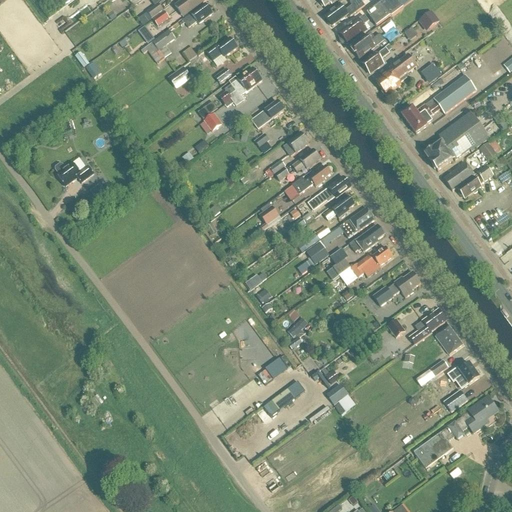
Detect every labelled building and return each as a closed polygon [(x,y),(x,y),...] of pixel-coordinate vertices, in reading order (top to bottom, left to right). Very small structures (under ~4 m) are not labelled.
[(208,1),(207,0),(186,0),(175,8),(183,19),(208,1)] [(330,6),(331,7),(341,0),(321,0),(319,2),(320,3),(319,5),(322,8),(324,9),(325,10),(330,6)] [(349,17),(350,19),(365,8),(359,0),(355,0),(349,5),(352,8),(345,13),(340,6),(333,11),(334,12),(325,20),(332,30),(349,17)] [(404,10),(417,0),(388,0),(367,16),(376,29),(390,19),(392,19),(404,10)] [(152,21),(164,12),(158,5),(147,14),(152,21)] [(205,7),(179,26),(181,28),(185,26),(189,31),(197,25),(199,27),(212,17),(205,7)] [(158,29),(170,20),(164,13),(153,22),(158,29)] [(440,24),(432,13),(419,24),(427,34),(440,24)] [(113,14),(108,18),(112,22),(117,18),(113,14)] [(369,24),(364,18),(340,36),(348,47),(367,32),(364,28),(369,24)] [(413,40),(414,41),(425,35),(418,23),(411,28),(417,38),(413,40)] [(380,30),(387,39),(395,32),(389,24),(380,30)] [(139,52),(154,40),(142,26),(112,50),(116,54),(128,45),(133,51),(136,48),(139,52)] [(403,35),(409,43),(416,37),(410,29),(403,35)] [(169,32),(152,44),(152,45),(141,53),(144,56),(148,53),(157,66),(172,56),(166,48),(176,41),(169,32)] [(396,33),(387,40),(390,45),(400,38),(396,33)] [(359,61),(384,43),(380,36),(375,40),(371,34),(350,50),(359,61)] [(222,57),(225,60),(237,51),(230,41),(218,50),(216,47),(206,54),(213,64),(222,57)] [(385,50),(377,57),(376,56),(362,66),(370,77),(384,67),(381,63),(390,56),(389,54),(392,52),(389,47),(385,50)] [(198,57),(191,49),(183,55),(189,63),(198,57)] [(76,58),(81,66),(86,62),(81,54),(76,58)] [(387,99),(402,88),(398,83),(416,69),(408,59),(390,72),(391,73),(376,85),(382,93),(381,95),(383,98),(386,98),(387,99)] [(102,76),(94,65),(86,70),(94,81),(102,76)] [(176,76),(183,86),(191,80),(184,70),(176,76)] [(227,71),(215,79),(220,87),(232,78),(227,71)] [(258,77),(253,71),(238,82),(238,83),(225,93),(226,94),(219,99),(222,104),(258,77)] [(262,83),(258,77),(222,104),(225,108),(232,103),(237,109),(244,103),(241,99),(247,94),(247,95),(262,83)] [(416,137),(433,124),(430,121),(433,118),(433,117),(440,112),(444,117),(476,93),(465,79),(434,102),(433,102),(425,107),(419,111),(420,111),(417,114),(413,109),(402,117),(416,137)] [(433,91),(443,84),(440,81),(431,87),(433,91)] [(210,116),(218,111),(213,104),(205,110),(210,116)] [(284,113),(278,104),(264,115),(264,114),(252,123),(258,132),(265,127),(264,125),(270,120),(272,122),(284,113)] [(243,124),(250,118),(246,113),(239,118),(243,124)] [(204,122),(209,129),(212,134),(222,126),(214,115),(204,122)] [(471,115),(440,138),(443,144),(433,151),(432,150),(427,154),(428,155),(427,156),(433,164),(439,173),(454,162),(455,164),(470,153),(471,155),(490,141),(471,115)] [(71,121),(64,123),(66,130),(73,128),(71,121)] [(255,144),(260,151),(270,143),(265,136),(255,144)] [(291,160),(309,146),(301,136),(283,150),(291,160)] [(199,155),(208,148),(203,142),(194,150),(199,155)] [(496,157),(487,146),(479,152),(488,163),(496,157)] [(297,175),(305,169),(307,173),(321,162),(314,153),(292,169),(297,175)] [(59,176),(57,177),(66,190),(78,181),(82,186),(94,177),(88,169),(86,171),(79,161),(66,171),(63,167),(60,166),(56,169),(56,172),(59,176)] [(281,163),(270,171),(265,175),(270,181),(286,169),(281,163)] [(452,194),(475,178),(466,166),(444,182),(452,194)] [(326,169),(319,174),(319,173),(305,183),(302,180),(292,188),(299,198),(314,187),(316,190),(326,182),(325,181),(331,176),(326,169)] [(477,176),(478,177),(458,192),(465,202),(473,196),(475,196),(478,194),(478,193),(479,192),(478,190),(494,178),(487,169),(477,176)] [(141,186),(144,172),(130,170),(128,184),(141,186)] [(284,170),(275,177),(280,184),(290,177),(284,170)] [(239,180),(243,186),(248,183),(243,177),(239,180)] [(334,198),(336,201),(351,190),(343,180),(313,202),(319,210),(334,198)] [(89,191),(94,202),(105,197),(100,186),(89,191)] [(345,216),(349,213),(348,212),(355,208),(349,200),(343,205),(342,204),(324,217),(329,223),(336,217),(339,221),(340,220),(342,221),(345,218),(345,216)] [(215,209),(209,214),(213,220),(220,215),(215,209)] [(272,209),(259,218),(266,227),(261,230),(264,234),(281,221),(280,219),(272,209)] [(295,222),(300,218),(296,211),(290,216),(295,222)] [(353,227),(358,234),(375,223),(367,211),(338,231),(341,235),(353,227)] [(302,219),(306,225),(313,220),(309,214),(302,219)] [(217,234),(221,231),(215,221),(211,224),(212,226),(217,234)] [(297,234),(304,229),(299,223),(292,228),(297,234)] [(217,234),(212,226),(206,230),(211,238),(217,234)] [(326,228),(316,236),(320,242),(331,235),(326,228)] [(377,228),(356,244),(356,243),(350,247),(356,255),(362,251),(365,255),(377,246),(376,244),(384,238),(377,228)] [(393,259),(386,250),(373,259),(371,256),(351,271),(340,279),(348,289),(358,281),(365,276),(362,272),(375,263),(380,269),(393,259)] [(311,262),(316,268),(330,258),(325,252),(311,262)] [(351,271),(351,270),(345,262),(333,270),(340,279),(351,271)] [(262,273),(244,285),(249,292),(267,281),(262,273)] [(413,295),(412,293),(421,286),(412,275),(403,282),(402,280),(394,285),(395,286),(387,292),(386,290),(373,299),(380,309),(393,300),(393,299),(400,294),(405,300),(413,295)] [(267,292),(258,299),(264,307),(273,301),(267,292)] [(347,303),(353,298),(349,292),(343,297),(347,303)] [(266,316),(273,311),(269,306),(262,311),(266,316)] [(293,312),(287,317),(292,323),(298,318),(293,312)] [(415,347),(432,335),(431,334),(447,323),(439,312),(423,324),(426,328),(410,340),(415,347)] [(406,334),(397,322),(387,329),(396,341),(406,334)] [(304,331),(299,326),(292,332),(297,338),(304,331)] [(449,357),(463,347),(449,329),(436,339),(449,357)] [(292,352),(302,344),(299,340),(289,348),(292,352)] [(399,349),(390,356),(395,362),(404,356),(399,349)] [(329,355),(323,353),(319,363),(325,365),(329,355)] [(277,363),(256,375),(263,387),(290,371),(281,357),(276,361),(277,363)] [(405,358),(404,363),(404,365),(413,366),(414,359),(405,358)] [(421,390),(449,370),(443,363),(416,382),(421,390)] [(450,387),(453,384),(462,378),(469,387),(479,380),(470,366),(460,373),(458,370),(447,377),(448,378),(445,380),(450,387)] [(332,387),(338,382),(332,374),(329,376),(325,370),(322,372),(326,378),(325,378),(332,387)] [(288,392),(264,410),(271,420),(295,402),(303,396),(296,387),(289,392),(288,392)] [(468,403),(460,393),(444,405),(451,415),(468,403)] [(342,418),(356,408),(348,398),(334,408),(342,418)] [(473,419),(471,420),(465,425),(469,430),(474,436),(489,425),(487,423),(499,414),(488,399),(469,413),(473,419)] [(465,425),(471,420),(468,416),(415,456),(427,472),(454,452),(449,445),(456,440),(458,443),(464,438),(462,435),(469,430),(465,425)] [(352,422),(349,425),(355,433),(359,431),(352,422)] [(432,435),(435,438),(442,430),(439,427),(432,435)]
